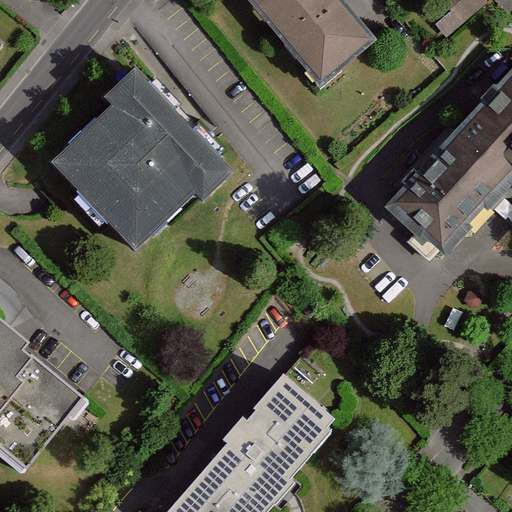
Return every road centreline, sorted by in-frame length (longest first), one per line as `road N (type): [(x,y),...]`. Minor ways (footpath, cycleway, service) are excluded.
road 1 (unknown): [(440,434),(413,392),(415,340),(430,302),(509,205)]
road 2 (residential): [(393,511),(511,385)]
road 3 (residential): [(109,0),(0,133)]
